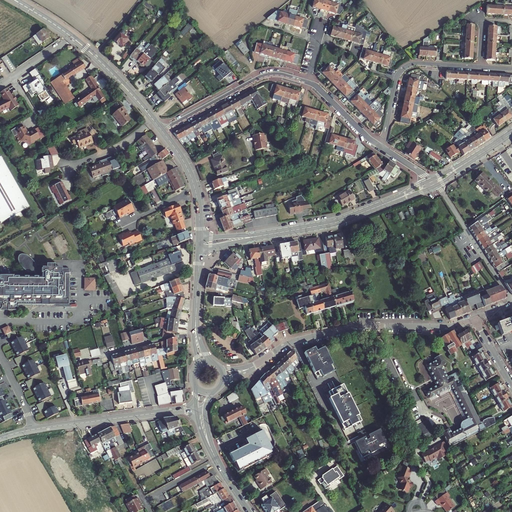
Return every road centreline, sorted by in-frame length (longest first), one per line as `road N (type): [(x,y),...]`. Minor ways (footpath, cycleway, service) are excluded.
road 1 (residential): [(263,360),(298,339),(348,328),(473,318)]
road 2 (tertiary): [(32,429),(196,408)]
road 3 (residential): [(307,81),(261,76),(162,131)]
road 4 (residential): [(511,302),(437,185)]
road 5 (secondary): [(264,235),(335,222),(395,199)]
